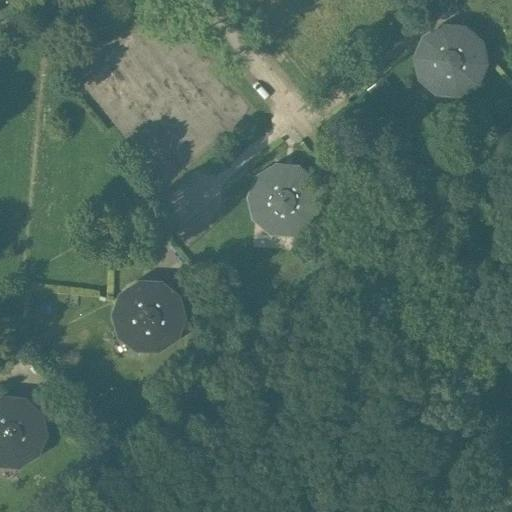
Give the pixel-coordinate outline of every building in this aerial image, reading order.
[(421,53),(419,56),(420,60),(419,60),(421,66),(422,72),(423,72),(424,76),(426,78),(426,79),(430,83),(436,87),(439,89),(443,89),(443,90),(455,91),(456,91),(459,91),(462,89),(463,90),(468,86),(474,83),(473,82),(476,80),(478,77),(479,77),(484,65),(483,65),(484,62),(484,58),(483,52),(481,45),(480,42),(477,40),(478,39),(468,30),(467,31),(465,29),(461,28),(461,27),(455,27),(454,27),(448,26),(448,27),(444,27),(441,29),(441,28),(436,31),(435,32),(430,35),(427,37),(426,41),(425,40),(422,46),(420,52),(421,53)] [(385,76),(368,89),(389,116),(406,104),(385,76)] [(255,192),(253,195),(254,199),(253,199),(255,205),(256,211),(257,211),(258,215),(261,217),(260,218),(264,222),(270,226),(273,228),(277,228),(277,229),(289,230),(290,230),(293,230),(296,228),(297,229),(302,225),(308,222),(307,221),(311,219),(312,216),(313,216),(318,204),(317,204),(318,201),(318,197),(317,191),(315,184),(315,185),(314,181),(311,179),(312,178),(302,170),(301,170),(299,168),(295,167),(289,166),(288,166),(282,166),(278,166),(275,168),(275,167),(270,170),(269,171),(264,174),(264,175),(261,177),(260,180),(259,180),(256,186),(254,192),(255,192)] [(190,266),(173,277),(191,302),(207,291),(190,266)] [(115,309),(114,312),(115,316),(114,316),(116,322),(117,328),(118,328),(119,332),(121,334),(121,335),(125,339),(131,343),(134,345),(138,345),(137,346),(150,347),(151,347),(154,347),(157,345),(158,346),(163,342),(169,339),(168,338),(171,336),(173,333),(174,333),(179,321),(178,321),(179,318),(179,314),(178,308),(176,301),(176,302),(175,298),(172,296),(173,295),(163,286),(162,287),(160,285),(156,284),(150,283),(149,283),(143,282),(143,283),(139,283),(136,285),(136,284),(131,287),(130,288),(125,291),(122,293),(121,297),(120,296),(117,302),(115,308),(115,309)] [(52,393),(35,408),(47,421),(64,406),(52,393)] [(0,458),(7,461),(25,457),(37,443),(39,425),(29,409),(12,402),(0,404),(0,458)] [(464,433),(473,425),(461,410),(451,417),(464,433)] [(434,511),(423,498),(405,511),(434,511)]
